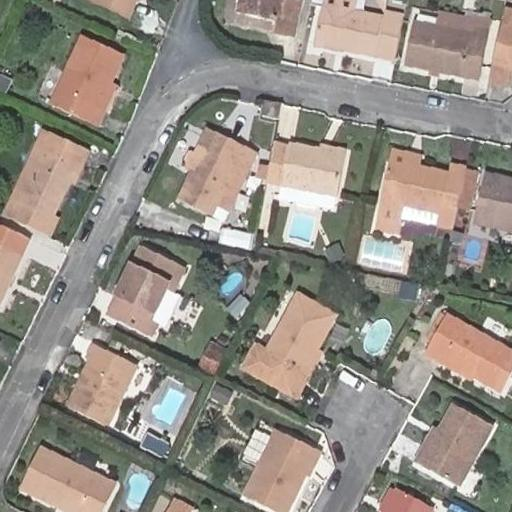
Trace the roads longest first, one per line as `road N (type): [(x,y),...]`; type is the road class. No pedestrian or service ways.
road 1 (residential): [(0,432),(155,109),(191,78)]
road 2 (residential): [(191,78),(235,73),(511,124)]
